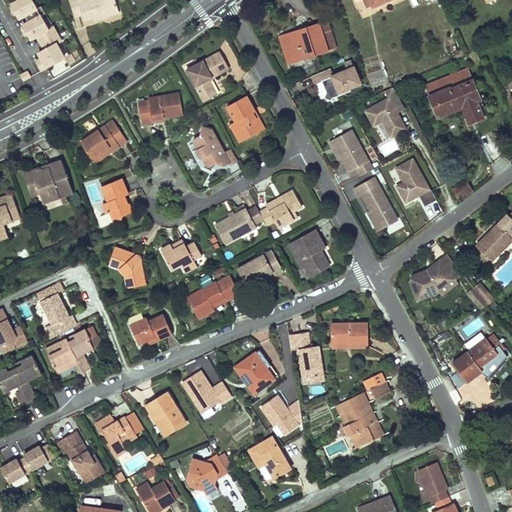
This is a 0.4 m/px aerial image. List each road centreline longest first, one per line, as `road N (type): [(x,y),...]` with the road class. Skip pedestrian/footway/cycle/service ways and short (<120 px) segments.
road 1 (residential): [(0,436),(375,276)]
road 2 (residential): [(300,147),(177,210),(153,164)]
road 3 (residential): [(457,430),(286,511)]
road 4 (residential): [(375,276),(457,430)]
road 5 (residential): [(375,276),(511,173)]
road 6 (residential): [(229,0),(300,147)]
road 7 (residential): [(300,147),(375,276)]
road 8 (track): [(135,376),(84,276),(63,274)]
road 9 (tertiary): [(207,0),(99,73)]
road 10 (tertiary): [(0,141),(99,73)]
